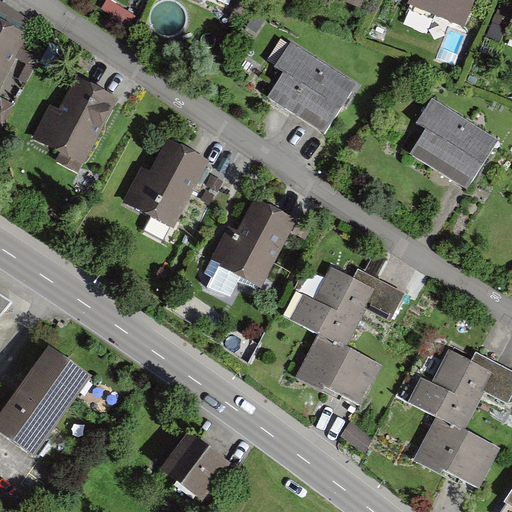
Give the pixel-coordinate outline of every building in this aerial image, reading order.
[(342,0),(365,9),(368,0),(342,0)] [(414,0),(413,4),(464,28),(477,0),(414,0)] [(135,16),(108,1),(103,11),(129,26),(135,16)] [(0,93),(31,35),(0,18),(0,93)] [(456,63),(468,35),(449,28),(438,55),(456,63)] [(281,65),(290,71),(271,101),(324,135),(356,84),(294,45),(281,65)] [(116,104),(72,80),(40,141),(84,164),(116,104)] [(426,125),(435,130),(416,161),(469,194),(501,143),(439,104),(426,125)] [(212,164),(169,141),(136,201),(180,224),(212,164)] [(303,225),(259,202),(227,262),(271,285),(303,225)] [(294,324),(351,349),(371,305),(397,316),(407,292),(366,274),(362,283),(334,271),(320,303),(306,297),(294,324)] [(385,364),(320,336),(299,382),(365,410),(385,364)] [(96,383),(53,353),(0,427),(0,434),(39,463),(96,383)] [(438,418),(470,433),(486,397),(511,408),(511,407),(511,370),(478,354),(474,363),(453,353),(438,385),(423,378),(410,405),(438,418)] [(470,433),(438,418),(418,461),(484,491),(504,449),(470,433)] [(236,465),(197,438),(170,477),(209,504),(236,465)]
